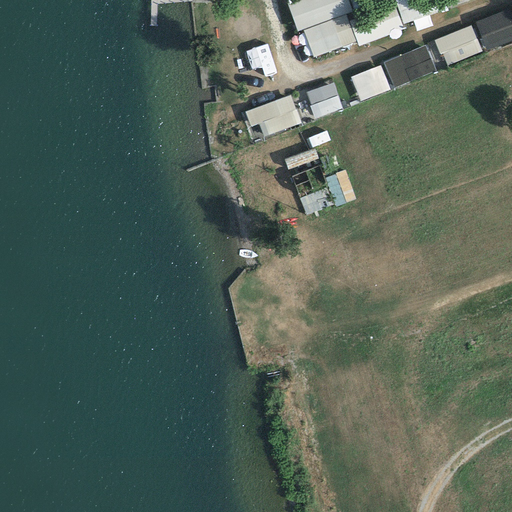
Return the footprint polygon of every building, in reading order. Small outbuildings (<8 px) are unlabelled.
[(348,0),(293,0),(306,52),(403,30),(397,4),(352,14),(348,0)] [(396,0),(404,20),(463,0),(396,0)] [(435,36),(446,61),(481,46),(471,21),(435,36)] [(394,84),(435,66),(424,41),(383,59),(394,84)] [(351,70),(358,96),(390,87),(383,62),(351,70)] [(307,86),(314,111),(340,105),(333,79),(307,86)] [(290,89),(242,107),(253,136),(301,118),(290,89)]
